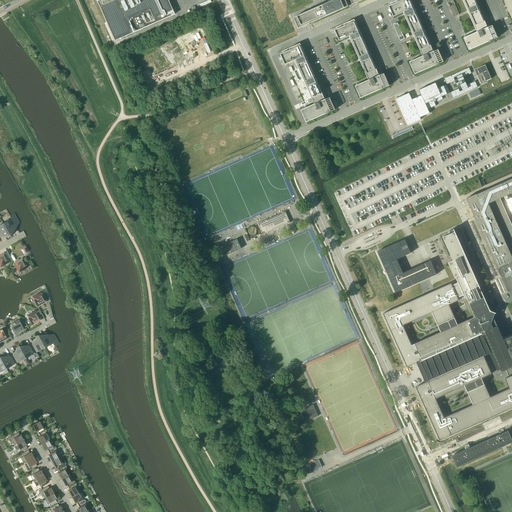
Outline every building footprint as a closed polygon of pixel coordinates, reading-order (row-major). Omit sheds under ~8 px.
[(94,0),(95,0),(96,0),(96,1),(114,41),(174,14),(170,6),(167,0),(94,0)] [(333,0),(334,0),(331,1),(331,2),(330,3),(329,2),(321,6),(320,6),(294,17),(296,22),(299,28),(309,23),(349,6),(345,0),(333,0)] [(438,49),(433,51),(425,32),(424,32),(424,31),(424,30),(415,10),(414,9),(415,9),(410,0),(397,0),(399,2),(389,6),(394,16),(403,12),(404,14),(405,13),(405,15),(413,35),(414,35),(415,36),(414,36),(423,56),(421,56),(419,56),(420,57),(410,62),(415,74),(444,61),(438,49)] [(492,25),(487,27),(479,8),(478,8),(478,7),(478,6),(475,0),(462,0),(468,11),(469,12),(468,12),(477,32),(464,38),(469,50),(498,37),(492,25)] [(384,73),(379,75),(370,56),(369,55),(370,54),(361,34),(360,33),(354,19),(344,24),(344,26),(335,30),(339,40),(349,36),(350,38),(350,37),(351,39),(350,39),(359,59),(360,59),(360,60),(369,80),(355,86),(358,91),(361,98),(390,85),(384,73)] [(397,23),(393,24),(399,37),(403,35),(397,23)] [(326,37),(317,41),(319,46),(328,42),(326,37)] [(410,52),(405,42),(400,45),(404,54),(410,52)] [(330,97),(325,99),(324,98),(316,80),(315,79),(316,78),(307,58),(306,58),(306,57),(300,43),(290,48),(290,50),(281,54),(285,64),(295,60),(296,62),(296,61),(297,63),(296,63),(305,83),(306,83),(306,84),(314,104),(301,110),(307,122),(335,109),(330,97)] [(480,84),(487,81),(491,79),(485,65),(474,69),(480,84)] [(475,81),(467,85),(463,77),(472,73),(469,67),(444,78),(447,84),(458,79),(461,87),(450,92),(453,98),(478,87),(475,81)] [(409,93),(396,99),(408,125),(421,119),(420,117),(429,113),(428,109),(436,105),(434,100),(436,99),(438,102),(443,99),(442,96),(450,93),(446,84),(438,88),(436,82),(422,88),(419,90),(421,95),(412,99),(409,93)] [(471,99),(481,94),(478,89),(469,93),(471,99)] [(511,178),(467,199),(508,292),(511,290),(511,178)] [(285,212),(258,223),(263,234),(290,223),(285,212)] [(2,222),(10,237),(11,237),(10,235),(11,234),(14,231),(12,227),(15,226),(16,227),(12,219),(3,223),(2,222)] [(10,237),(2,222),(3,224),(0,225),(0,234),(2,233),(3,236),(7,236),(9,235),(10,237)] [(451,266),(455,276),(458,282),(452,285),(451,283),(447,284),(441,287),(438,289),(435,290),(434,290),(431,292),(430,292),(428,293),(424,295),(421,296),(383,313),(407,367),(417,362),(425,381),(415,386),(439,439),(490,417),(511,406),(511,374),(505,378),(509,388),(490,396),(481,377),(491,373),(484,356),(490,353),(498,371),(501,369),(502,371),(511,366),(511,334),(505,337),(503,338),(500,333),(497,326),(497,325),(496,323),(495,320),(493,316),(494,312),(496,313),(496,312),(495,312),(492,311),(491,311),(491,310),(490,310),(490,309),(489,309),(489,308),(489,307),(487,303),(486,300),(484,297),(483,293),(479,285),(478,282),(473,272),(470,265),(463,248),(461,245),(460,241),(458,238),(455,231),(454,229),(455,232),(450,234),(449,234),(448,234),(443,237),(446,244),(448,248),(451,253),(452,257),(454,260),(449,262),(451,266)] [(241,248),(240,245),(237,239),(218,248),(222,257),(241,248)] [(405,239),(377,251),(396,292),(437,274),(431,260),(403,273),(403,271),(399,264),(398,260),(397,259),(411,253),(405,239)] [(28,251),(25,246),(20,249),(23,254),(28,251)] [(0,267),(9,262),(4,253),(0,255),(0,267)] [(18,273),(27,268),(22,258),(13,263),(18,273)] [(387,297),(394,294),(382,264),(375,266),(387,297)] [(32,297),(37,306),(46,301),(41,292),(32,297)] [(26,315),(32,325),(41,320),(36,310),(26,315)] [(10,325),(15,334),(24,329),(19,320),(10,325)] [(37,334),(38,336),(37,337),(36,337),(34,341),(36,344),(33,345),(32,344),(36,352),(45,348),(45,349),(46,349),(37,334)] [(37,334),(46,349),(45,347),(53,343),(49,335),(48,335),(49,336),(46,338),(44,335),(40,335),(39,336),(38,334),(37,334)] [(26,360),(18,345),(19,347),(17,348),(15,351),(17,354),(14,356),(13,354),(13,355),(17,363),(25,358),(26,360)] [(18,345),(26,360),(26,358),(34,354),(29,345),(30,347),(27,349),(25,346),(21,346),(19,347),(18,345)] [(0,357),(7,370),(6,369),(15,364),(10,356),(11,358),(8,359),(6,356),(2,356),(2,357),(0,358),(0,357)] [(329,394),(317,394),(336,430),(363,416),(362,412),(364,413),(367,411),(362,411),(363,410),(363,409),(370,398),(371,399),(373,394),(380,394),(385,403),(380,405),(388,405),(374,377),(372,378),(375,382),(371,382),(371,383),(361,383),(361,388),(350,388),(350,384),(352,383),(337,383),(338,388),(329,388),(329,394)] [(314,404),(300,410),(305,421),(319,416),(314,404)] [(37,431),(39,433),(44,430),(39,421),(32,425),(36,432),(37,431)] [(49,439),(44,430),(39,433),(40,436),(38,437),(42,443),(49,439)] [(511,439),(508,430),(452,455),(457,467),(504,446),(511,442),(511,439)] [(14,443),(15,445),(24,439),(22,435),(21,435),(22,435),(20,436),(18,432),(9,437),(13,444),(14,443)] [(27,444),(24,439),(15,445),(16,446),(14,447),(16,451),(20,449),(21,452),(27,448),(25,444),(26,444),(27,444)] [(47,449),(48,451),(54,448),(49,439),(42,443),(46,450),(47,449)] [(48,454),(52,461),(59,457),(54,448),(48,451),(50,454),(48,454)] [(24,461),(25,462),(34,457),(32,453),(31,453),(30,454),(28,450),(22,453),(24,456),(20,458),(22,462),(24,461)] [(36,462),(34,457),(25,462),(25,464),(24,465),(28,471),(37,466),(35,462),(36,462)] [(57,467),(58,469),(64,466),(59,457),(52,461),(56,468),(57,467)] [(306,474),(322,467),(319,459),(302,467),(306,474)] [(58,472),(62,479),(69,475),(64,466),(58,469),(60,471),(58,472)] [(34,479),(35,480),(44,475),(41,471),(40,472),(38,468),(32,471),(33,474),(30,475),(32,479),(34,479)] [(46,479),(44,475),(35,480),(35,482),(34,482),(36,486),(40,485),(41,487),(47,484),(45,480),(46,479),(46,480),(46,479)] [(67,485),(68,487),(74,484),(69,475),(62,479),(65,485),(67,485)] [(68,490),(72,497),(79,493),(74,484),(68,487),(69,489),(68,490)] [(44,497),(44,498),(54,493),(51,488),(51,489),(50,489),(48,486),(48,485),(39,491),(42,497),(44,497)] [(56,497),(54,493),(44,498),(45,499),(44,500),(47,507),(57,502),(57,501),(55,498),(56,497)] [(77,502),(78,505),(84,502),(79,493),(72,497),(75,503),(77,502)] [(78,508),(80,511),(86,511),(89,511),(84,502),(78,505),(79,507),(78,508)] [(61,511),(64,511),(61,506),(61,507),(60,507),(58,504),(58,503),(48,508),(50,511),(61,511)]
